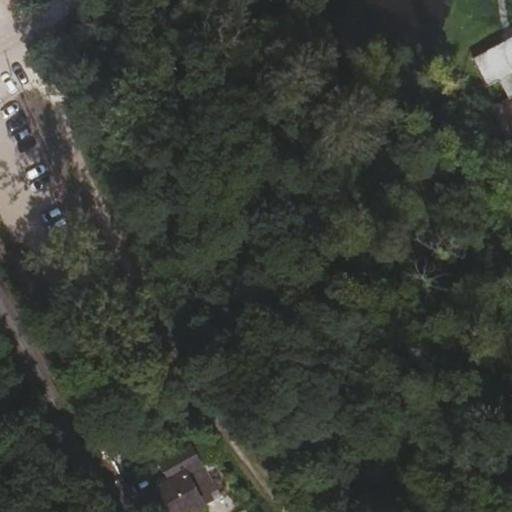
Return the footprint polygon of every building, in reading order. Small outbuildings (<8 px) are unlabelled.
[(511,40),(472,59),(487,92),(511,80),(511,40)] [(324,447),(313,429),(298,439),(310,456),(324,447)] [(207,479),(188,445),(158,463),(170,483),(152,493),(152,495),(160,508),(162,511),(192,511),(193,511),(204,506),(198,497),(205,493),(199,484),(207,479)] [(213,488),(207,479),(199,484),(205,493),(213,488)] [(154,511),(160,508),(152,495),(144,499),(152,511),(154,511)]
